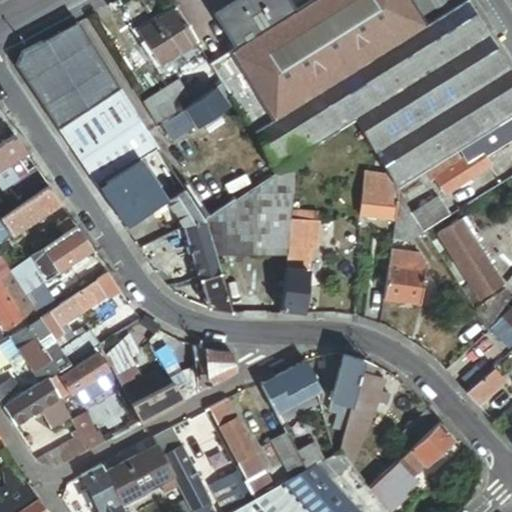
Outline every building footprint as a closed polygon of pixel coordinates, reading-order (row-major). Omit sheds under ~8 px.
[(464,0),(313,0),(296,10),(239,47),(213,63),(217,70),(224,81),(236,99),(256,130),(398,41),(464,0)] [(238,0),(218,13),(239,47),(296,10),(289,0),(238,0)] [(403,49),(408,48),(483,21),(470,0),(464,0),(398,41),(403,49)] [(198,41),(178,8),(142,31),(162,64),(198,41)] [(511,78),(511,67),(483,21),(408,48),(426,75),(444,102),(511,78)] [(58,127),(121,88),(78,22),(21,55),(16,66),(58,127)] [(403,49),(398,41),(256,130),(281,169),(296,161),(355,121),(426,75),(408,48),(403,49)] [(213,63),(210,58),(193,69),(200,81),(217,70),(213,63)] [(184,108),(224,81),(217,70),(200,81),(187,89),(180,79),(144,103),(159,125),(184,108)] [(511,78),(444,102),(426,75),(355,121),(386,168),(398,188),(432,167),(466,145),(511,116),(511,78)] [(224,81),(184,108),(196,125),(236,99),(224,81)] [(100,189),(161,150),(121,88),(58,127),(100,189)] [(511,116),(466,145),(471,152),(481,146),(487,155),(511,139),(511,116)] [(0,144),(15,134),(5,119),(0,121),(0,144)] [(27,151),(15,134),(0,144),(0,169),(8,164),(27,151)] [(436,174),(471,152),(466,145),(432,167),(433,168),(436,174)] [(492,164),(487,155),(481,146),(471,152),(436,174),(438,176),(448,192),(492,164)] [(288,242),(290,218),(291,207),(296,161),(281,169),(206,219),(215,253),(287,253),(288,242)] [(18,178),(8,164),(0,169),(0,183),(3,188),(11,182),(18,178)] [(46,180),(36,166),(18,178),(11,182),(21,197),(46,180)] [(398,188),(386,168),(367,167),(365,189),(399,192),(400,193),(402,193),(398,188)] [(432,180),(438,176),(436,174),(433,168),(427,172),(432,180)] [(13,236),(62,203),(50,185),(20,205),(0,218),(13,236)] [(185,226),(206,219),(185,188),(167,200),(170,204),(185,226)] [(396,217),(399,192),(365,189),(362,214),(396,217)] [(400,193),(399,192),(396,217),(396,219),(397,220),(394,237),(408,239),(424,229),(400,193)] [(426,230),(451,214),(439,196),(414,212),(426,230)] [(0,244),(13,236),(0,218),(20,205),(17,200),(0,210),(0,244)] [(167,200),(159,205),(162,209),(170,204),(167,200)] [(316,209),(291,207),(290,218),(315,220),(316,209)] [(77,225),(69,213),(57,221),(65,233),(77,225)] [(288,242),(311,245),(318,246),(320,220),(315,220),(290,218),(288,242)] [(215,253),(206,219),(185,226),(188,238),(200,278),(221,271),(215,253)] [(482,295),(503,281),(463,219),(442,233),(482,295)] [(92,248),(77,225),(65,233),(10,270),(22,289),(25,293),(35,286),(92,248)] [(188,238),(185,226),(176,232),(179,241),(188,238)] [(309,270),(311,245),(288,242),(287,253),(285,267),(309,270)] [(393,249),(391,264),(426,269),(427,263),(421,252),(393,249)] [(274,309),(280,259),(267,257),(262,308),(274,309)] [(391,264),(387,299),(422,302),(425,277),(426,269),(391,264)] [(285,267),(281,310),(304,312),(309,270),(285,267)] [(22,289),(10,270),(0,276),(0,282),(10,298),(22,289)] [(118,287),(108,271),(95,280),(105,295),(118,287)] [(232,312),(233,312),(221,271),(200,278),(202,285),(208,307),(232,312)] [(441,279),(425,277),(422,302),(438,304),(441,279)] [(50,310),(49,311),(60,326),(105,295),(95,280),(50,310)] [(482,295),(498,319),(511,299),(511,295),(505,284),(503,281),(482,295)] [(0,282),(0,319),(7,330),(8,329),(24,319),(10,298),(0,282)] [(50,310),(35,286),(25,293),(40,316),(49,311),(50,310)] [(41,317),(40,316),(25,293),(22,289),(10,298),(24,319),(8,329),(11,335),(28,323),(29,325),(41,317)] [(498,319),(482,295),(472,302),(490,330),(498,319)] [(60,326),(49,311),(40,316),(41,317),(52,335),(54,337),(63,331),(60,326)] [(52,335),(41,317),(29,325),(41,343),(52,335)] [(41,343),(29,325),(28,323),(11,335),(41,381),(50,376),(56,372),(59,370),(49,357),(41,343)] [(66,337),(63,331),(54,337),(61,349),(70,363),(99,344),(89,330),(86,332),(82,327),(66,337)] [(138,348),(129,333),(102,348),(105,355),(117,378),(135,369),(138,368),(133,359),(142,354),(138,348)] [(54,337),(52,335),(41,343),(49,357),(61,349),(54,337)] [(177,361),(164,338),(152,345),(162,362),(165,368),(177,361)] [(162,362),(152,345),(150,341),(138,348),(142,354),(150,368),(162,362)] [(59,370),(56,372),(58,376),(97,351),(102,348),(99,344),(70,363),(59,370)] [(206,348),(197,345),(197,366),(206,365),(206,348)] [(215,350),(206,348),(206,365),(208,386),(235,371),(232,351),(215,350)] [(59,370),(70,363),(61,349),(49,357),(59,370)] [(109,369),(97,351),(58,376),(68,391),(70,394),(73,392),(106,371),(109,369)] [(364,358),(345,354),(332,411),(339,412),(350,415),(351,410),(364,358)] [(380,367),(364,358),(351,410),(355,412),(374,374),(376,374),(380,367)] [(322,387),(307,360),(263,383),(262,384),(276,410),(294,399),(296,405),(314,394),(319,392),(322,387)] [(183,372),(177,361),(165,368),(171,379),(183,372)] [(198,381),(199,391),(208,386),(206,365),(197,366),(197,367),(198,381)] [(495,365),(467,390),(480,402),(507,378),(495,365)] [(178,391),(198,381),(197,367),(183,372),(171,379),(174,383),(178,391)] [(392,374),(380,367),(376,374),(388,380),(392,374)] [(117,378),(131,404),(168,384),(167,381),(161,371),(142,381),(135,369),(117,378)] [(82,407),(115,385),(106,371),(73,392),(82,407)] [(58,376),(56,372),(50,376),(60,396),(68,391),(58,376)] [(20,395),(30,388),(20,373),(10,380),(20,395)] [(388,380),(376,374),(374,374),(355,412),(375,421),(385,403),(389,395),(395,383),(388,380)] [(57,425),(72,418),(60,396),(50,376),(41,381),(30,388),(20,395),(2,406),(15,425),(40,409),(43,415),(50,410),(57,425)] [(0,402),(2,406),(20,395),(10,380),(9,379),(0,385),(0,402)] [(141,422),(183,399),(178,391),(174,383),(169,385),(168,384),(131,404),(141,422)] [(296,405),(294,399),(276,410),(283,423),(320,404),(314,394),(296,405)] [(397,400),(389,395),(385,403),(393,407),(397,400)] [(238,416),(228,398),(211,407),(220,425),(238,416)] [(440,420),(429,409),(400,436),(411,448),(440,420)] [(355,412),(351,410),(350,415),(346,430),(341,451),(352,465),(376,421),(375,421),(355,412)] [(72,419),(80,434),(83,440),(96,433),(85,412),(72,419)] [(350,415),(339,412),(336,428),(346,430),(350,415)] [(257,451),(238,416),(220,425),(239,461),(257,451)] [(455,436),(440,420),(411,448),(421,459),(425,464),(440,450),(455,437),(455,436)] [(179,436),(175,427),(169,430),(174,439),(179,436)] [(174,439),(169,430),(156,437),(159,444),(175,475),(194,511),(218,511),(197,471),(194,465),(179,436),(174,439)] [(88,450),(105,441),(99,431),(96,433),(83,440),(88,450)] [(293,442),(288,432),(273,440),(279,450),(293,442)] [(83,440),(80,434),(74,438),(77,443),(83,440)] [(458,441),(455,437),(440,450),(444,454),(458,441)] [(55,468),(88,450),(83,440),(77,443),(40,464),(55,468)] [(317,464),(325,459),(315,441),(298,450),(307,469),(317,464)] [(294,476),(307,469),(298,450),(293,442),(279,450),(294,476)] [(122,504),(175,475),(159,444),(106,472),(121,502),(122,504)] [(388,469),(380,477),(390,489),(394,485),(421,459),(411,448),(388,469)] [(266,469),(257,451),(239,461),(248,478),(266,469)] [(352,465),(341,451),(339,452),(325,459),(317,464),(317,465),(333,482),(352,465)] [(417,472),(425,464),(421,459),(394,485),(395,487),(414,469),(417,472)] [(370,486),(380,477),(388,469),(381,462),(363,478),(370,486)] [(106,472),(102,465),(82,476),(88,486),(93,496),(102,511),(104,511),(121,502),(106,472)] [(333,482),(317,465),(231,511),(334,511),(348,499),(333,482)] [(254,497),(264,492),(264,491),(273,486),(274,487),(275,486),(274,485),(266,469),(248,478),(245,480),(254,497)] [(240,470),(212,485),(226,511),(227,511),(254,497),(245,480),(240,470)] [(390,489),(380,477),(370,486),(392,511),(405,500),(395,487),(394,485),(390,489)] [(21,511),(39,500),(28,484),(0,502),(0,511),(21,511)] [(359,511),(348,499),(334,511),(359,511)] [(46,511),(39,500),(21,511),(46,511)] [(126,511),(122,504),(121,502),(104,511),(126,511)]
